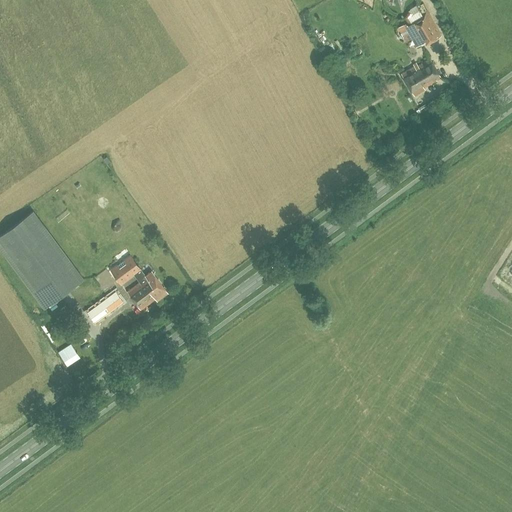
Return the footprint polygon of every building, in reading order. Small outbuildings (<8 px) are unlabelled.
[(416,9),(419,14),(427,9),(425,4),(416,9)] [(409,24),(420,45),(425,43),(426,44),(437,38),(436,37),(440,34),(427,14),(409,24)] [(402,74),(414,95),(425,89),(424,87),(441,78),(430,58),(418,65),(416,62),(413,64),(414,67),(402,74)] [(0,232),(0,243),(44,305),(83,277),(34,208),(0,232)] [(122,284),(134,275),(141,269),(130,255),(111,269),(122,284)] [(251,273),(255,280),(269,271),(264,264),(251,273)] [(128,291),(140,309),(155,298),(156,300),(167,292),(152,270),(146,274),(143,269),(134,275),(139,281),(141,280),(142,281),(128,291)] [(88,311),(95,322),(124,301),(116,290),(107,297),(103,292),(91,301),(95,306),(88,311)] [(58,352),(67,366),(80,357),(71,343),(58,352)]
